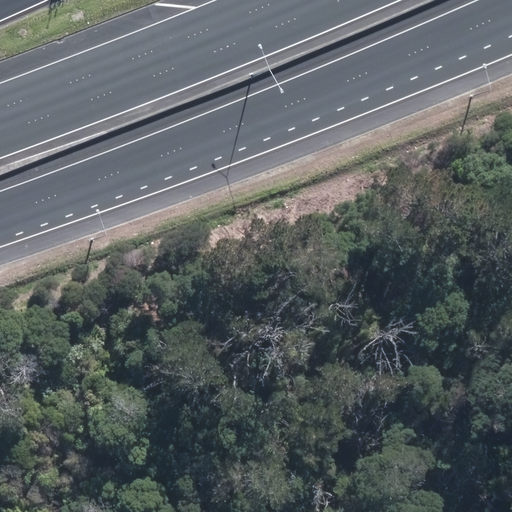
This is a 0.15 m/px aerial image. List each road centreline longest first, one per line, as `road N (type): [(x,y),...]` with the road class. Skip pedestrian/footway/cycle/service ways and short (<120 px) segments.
road 1 (motorway): [(511,11),(0,216)]
road 2 (motorway): [(0,134),(342,0)]
